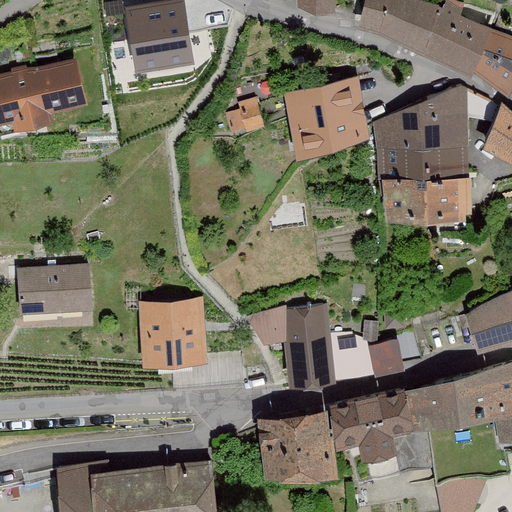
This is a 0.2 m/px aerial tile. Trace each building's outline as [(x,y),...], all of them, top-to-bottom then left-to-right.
[(181,0),(127,10),(138,72),(192,62),(181,0)] [(440,5),(423,0),(365,0),(361,19),(417,42),(440,5)] [(490,24),(443,1),(440,5),(417,42),(473,64),(490,24)] [(511,78),(511,32),(490,24),(473,64),(508,87),(511,78)] [(0,75),(0,116),(1,122),(82,104),(72,60),(0,75)] [(356,79),(283,96),(297,152),(369,135),(356,79)] [(467,153),(463,81),(377,122),(379,157),(467,153)] [(257,96),(226,105),(234,131),(265,122),(257,96)] [(511,115),(501,106),(486,149),(511,161),(511,115)] [(467,153),(379,157),(384,187),(466,182),(467,153)] [(466,182),(384,187),(386,220),(468,215),(466,182)] [(87,266),(20,269),(23,313),(89,310),(87,266)] [(511,280),(463,299),(480,339),(511,331),(511,280)] [(329,291),(287,297),(288,331),(289,370),(334,365),(329,291)] [(287,297),(244,306),(271,336),(288,331),(287,297)] [(203,299),(142,301),(144,359),(205,357),(203,299)] [(511,355),(407,371),(416,410),(493,403),(501,431),(511,428),(511,355)] [(407,371),(331,387),(341,428),(416,410),(407,371)] [(331,395),(261,402),(267,456),(337,456),(331,395)] [(59,467),(63,511),(216,511),(212,452),(59,467)] [(472,511),(488,477),(435,485),(441,511),(472,511)]
